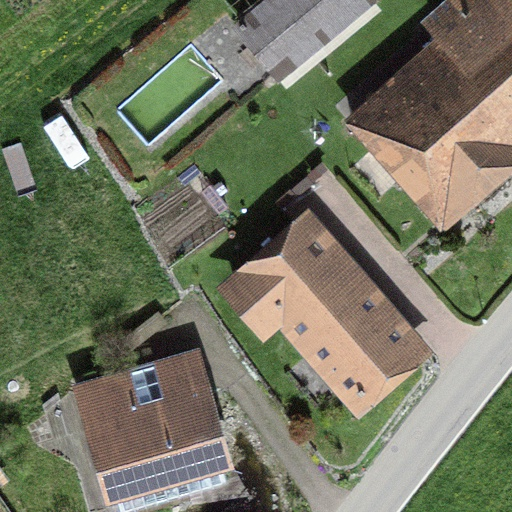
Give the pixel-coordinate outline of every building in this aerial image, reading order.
[(362,0),(280,0),(242,32),(275,73),(362,0)] [(511,0),(462,0),(478,18),(355,127),(431,214),(511,142),(511,0)] [(43,122),(74,172),(91,161),(60,111),(43,122)] [(202,191),(218,213),(227,206),(219,195),(227,189),(220,179),(212,185),(211,184),(202,191)] [(413,348),(308,227),(239,287),(268,320),(284,306),(360,394),(413,348)] [(121,510),(226,480),(190,355),(85,385),(121,510)]
